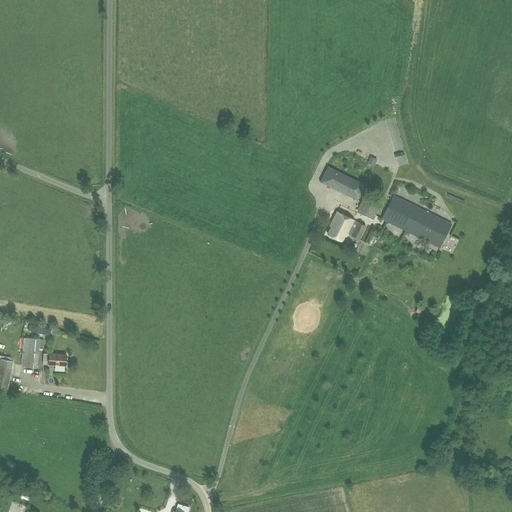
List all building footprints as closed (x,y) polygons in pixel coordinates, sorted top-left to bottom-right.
[(376,160),(370,157),(368,163),(374,166),(376,160)] [(342,175),(328,168),(321,182),(335,189),(342,175)] [(347,195),(357,200),(364,186),(354,181),(347,195)] [(381,219),(439,248),(451,224),(393,195),(381,219)] [(369,202),(364,213),(373,218),(379,207),(369,202)] [(353,221),(337,212),(329,227),(331,228),(328,233),(342,241),(345,235),(346,236),(353,221)] [(359,240),(366,226),(357,222),(351,236),(359,240)] [(421,315),(424,309),(418,306),(415,313),(421,315)] [(51,327),(30,322),(28,327),(50,333),(51,327)] [(23,338),(22,352),(21,366),(37,368),(40,339),(23,338)] [(66,355),(49,353),(48,364),(65,366),(66,355)] [(0,387),(8,389),(13,361),(0,358),(0,387)]
